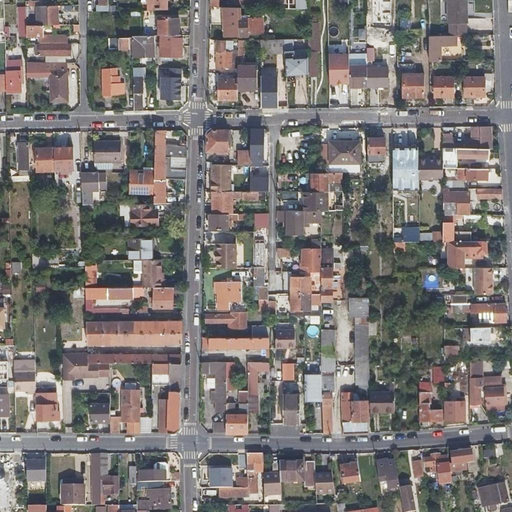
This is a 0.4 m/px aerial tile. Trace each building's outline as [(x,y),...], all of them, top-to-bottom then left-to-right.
[(147,0),(148,9),(157,9),(166,9),(166,0),(147,0)] [(446,0),(447,23),(456,23),(466,22),(465,0),(446,0)] [(327,42),(334,42),(340,42),(340,33),(333,33),(333,3),(326,3),(327,42)] [(20,37),(25,37),(25,25),(24,6),(24,5),(24,4),(16,4),(17,25),(20,26),(20,37)] [(37,25),(42,25),(56,25),(56,5),(52,5),(52,7),(37,7),(37,25)] [(228,22),(228,36),(239,36),(238,19),(238,8),(222,8),(222,22),(228,22)] [(427,33),(432,33),(436,33),(436,11),(427,11),(427,33)] [(158,18),(158,36),(178,36),(178,18),(158,18)] [(247,34),(254,33),(262,33),(262,18),(238,19),(239,36),(246,36),(247,34)] [(42,35),(42,25),(37,25),(25,25),(25,37),(38,37),(38,43),(65,43),(65,34),(42,35)] [(319,26),(308,26),(308,50),(317,50),(319,50),(319,26)] [(154,36),(154,46),(160,46),(160,56),(181,56),(181,35),(178,36),(158,36),(154,36)] [(461,56),(458,56),(455,56),(455,55),(439,55),(438,42),(454,41),(454,35),(427,36),(428,62),(455,61),(461,61),(461,56)] [(472,35),(473,40),(473,45),(486,44),(485,35),(472,35)] [(154,57),(154,46),(154,36),(131,36),(131,38),(131,51),(132,57),(154,57)] [(129,51),(131,51),(131,38),(108,39),(108,49),(128,48),(129,51)] [(283,52),(283,48),(282,39),(259,39),(259,47),(259,54),(283,54),(283,52)] [(230,69),(230,62),(230,54),(223,54),(224,43),(216,43),(215,68),(230,69)] [(34,44),(34,50),(35,55),(69,54),(68,44),(34,44)] [(5,75),(5,91),(20,91),(20,61),(6,61),(6,56),(8,55),(8,50),(4,50),(5,75)] [(317,50),(308,50),(308,75),(317,75),(317,50)] [(293,51),(283,52),(283,54),(285,75),(307,74),(307,58),(293,58),(293,51)] [(347,53),(326,52),(325,83),(346,84),(347,53)] [(67,101),(67,86),(66,71),(67,71),(66,62),(63,62),(44,62),(26,62),(26,71),(49,71),(50,102),(67,101)] [(348,87),(366,87),(365,68),(365,65),(347,66),(348,87)] [(237,66),(237,79),(237,91),(241,91),(241,88),(256,88),(256,66),(237,66)] [(122,94),(122,88),(122,83),(117,83),(116,76),(114,76),(113,68),(100,68),(101,97),(109,97),(109,95),(122,94)] [(387,87),(387,77),(386,68),(365,68),(366,87),(387,87)] [(401,97),(412,97),(422,97),(422,75),(401,75),(401,97)] [(261,107),(269,106),(277,106),(276,76),(260,76),(261,107)] [(464,96),(473,96),(483,96),(483,77),(463,77),(464,96)] [(160,98),(170,98),(179,99),(180,79),(161,78),(160,98)] [(453,78),(443,78),(433,78),(433,96),(453,96),(453,78)] [(237,91),(237,79),(218,80),(218,99),(237,99),(237,91)] [(140,110),(140,102),(140,93),(141,93),(141,82),(132,82),(132,111),(140,110)] [(441,147),(488,149),(490,149),(489,126),(467,126),(467,129),(470,129),(470,138),(466,139),(466,144),(454,143),(454,138),(441,138),(441,147)] [(256,129),(250,129),(249,151),(249,160),(261,160),(261,135),(256,129)] [(165,130),(155,130),(154,156),(185,156),(185,146),(165,146),(165,130)] [(223,152),(223,154),(223,156),(225,157),(226,152),(227,130),(211,130),(206,134),(206,151),(223,152)] [(377,158),(379,158),(381,158),(380,155),(384,155),(383,138),(367,138),(367,163),(377,163),(377,158)] [(358,141),(349,141),(340,141),(340,142),(329,142),(329,163),(358,163),(358,141)] [(120,161),(120,152),(120,142),(94,142),(95,162),(120,161)] [(19,171),(13,171),(8,171),(8,177),(29,176),(28,143),(18,143),(19,171)] [(400,163),(417,162),(417,159),(417,145),(400,145),(400,163)] [(487,158),(488,149),(441,147),(441,156),(442,167),(456,167),(456,157),(487,158)] [(54,168),(54,148),(36,149),(36,172),(54,172),(54,168)] [(73,148),(54,148),(54,168),(61,168),(61,174),(67,174),(67,168),(73,167),(73,148)] [(249,160),(249,151),(237,151),(237,165),(249,165),(249,160)] [(185,156),(154,156),(154,170),(153,194),(153,203),(164,203),(165,179),(172,179),(172,182),(175,182),(175,179),(185,179),(185,156)] [(442,179),(442,167),(441,156),(433,156),(433,159),(428,159),(417,159),(417,162),(416,179),(442,179)] [(211,191),(228,191),(229,191),(230,165),(211,164),(210,191),(211,191)] [(457,167),(457,172),(457,177),(485,178),(486,168),(457,167)] [(128,193),(153,194),(154,170),(128,170),(128,193)] [(97,172),(81,173),(81,191),(98,191),(98,189),(106,189),(105,174),(97,174),(97,172)] [(330,191),(333,191),(341,190),(341,172),(310,173),(310,191),(330,191)] [(239,191),(248,191),(248,188),(246,188),(246,178),(240,178),(239,191)] [(248,188),(248,191),(257,192),(262,192),(267,192),(267,178),(263,178),(263,181),(253,181),(253,178),(248,178),(248,188)] [(463,215),(468,215),(467,191),(448,191),(448,188),(442,188),(442,215),(452,215),(463,215)] [(500,188),(488,188),(476,188),(476,198),(501,198),(500,188)] [(341,190),(333,191),(334,211),(341,211),(341,190)] [(229,191),(228,191),(211,191),(211,213),(229,213),(231,213),(232,199),(241,199),(257,200),(257,192),(248,191),(239,191),(229,191)] [(330,203),(330,191),(310,191),(302,191),(303,203),(296,203),(297,211),(319,211),(326,211),(326,203),(330,203)] [(130,204),(130,215),(130,226),(150,225),(150,210),(150,204),(130,204)] [(319,223),(319,211),(297,211),(277,211),(277,222),(285,222),(285,233),(301,233),(301,226),(301,223),(307,223),(319,223)] [(229,219),(229,213),(211,213),(208,213),(208,229),(227,229),(227,219),(229,219)] [(267,227),(267,220),(267,213),(253,213),(253,226),(267,227)] [(452,232),(452,215),(442,215),(442,241),(469,241),(470,241),(470,232),(452,232)] [(480,215),(468,215),(463,215),(463,223),(480,223),(480,215)] [(418,232),(418,227),(401,227),(401,241),(439,241),(439,232),(418,232)] [(150,259),(150,249),(149,238),(127,238),(128,260),(140,260),(150,259)] [(486,241),(470,241),(469,241),(470,257),(477,257),(477,254),(486,254),(486,241)] [(262,287),(262,265),(262,243),(254,243),(254,267),(252,267),(252,287),(262,287)] [(216,261),(216,268),(235,268),(235,244),(216,244),(216,251),(215,251),(215,261),(216,261)] [(319,272),(319,267),(319,248),(301,248),(301,272),(319,272)] [(455,258),(455,254),(454,249),(449,249),(449,263),(442,263),(442,269),(462,268),(462,258),(455,258)] [(32,266),(43,265),(42,253),(31,254),(32,266)] [(47,254),(47,269),(57,269),(57,254),(47,254)] [(319,267),(319,272),(319,301),(330,301),(331,257),(327,258),(327,254),(321,254),(321,268),(319,267)] [(150,259),(140,260),(140,272),(149,272),(149,287),(151,287),(152,287),(164,287),(164,279),(160,279),(160,259),(150,259)] [(10,262),(10,273),(20,273),(20,262),(10,262)] [(491,268),(471,268),(472,294),(491,294),(491,268)] [(84,272),(84,288),(94,288),(93,271),(84,272)] [(290,293),(309,294),(309,277),(290,277),(290,293)] [(217,309),(223,309),(229,309),(229,302),(241,301),(240,282),(216,282),(217,309)] [(118,309),(104,309),(91,310),(91,299),(133,299),(133,298),(142,298),(142,292),(141,292),(141,287),(94,288),(84,288),(85,313),(93,313),(121,312),(127,312),(128,312),(128,309),(118,310),(118,309)] [(164,287),(152,287),(151,287),(152,309),(171,309),(171,295),(182,295),(182,287),(164,287)] [(309,311),(309,294),(290,293),(290,294),(290,311),(309,311)] [(449,294),(450,304),(454,303),(465,303),(465,294),(449,294)] [(275,308),(287,308),(288,296),(268,295),(267,300),(276,301),(275,308)] [(349,311),(367,311),(367,298),(348,298),(349,311)] [(480,312),(481,315),(481,318),(493,318),(493,322),(505,322),(504,303),(470,303),(470,310),(470,312),(480,312)] [(205,314),(205,318),(205,322),(226,322),(226,328),(245,327),(245,311),(225,312),(225,313),(205,314)] [(86,344),(134,344),(181,344),(181,321),(86,322),(86,344)] [(354,363),(354,374),(355,385),(359,385),(359,390),(369,390),(367,324),(354,324),(354,363)] [(252,326),(252,337),(267,337),(267,326),(252,326)] [(306,327),(307,335),(316,334),(316,326),(306,327)] [(469,328),(470,334),(470,341),(489,340),(489,327),(469,328)] [(274,330),(274,348),(294,348),(293,330),(274,330)] [(454,335),(442,335),(442,346),(452,346),(455,346),(454,335)] [(200,348),(204,348),(208,348),(208,351),(213,350),(213,348),(264,348),(264,360),(268,360),(267,337),(252,337),(201,337),(200,348)] [(443,356),(448,356),(453,356),(452,346),(442,346),(443,356)] [(322,434),(326,434),(331,434),(330,404),(331,404),(330,393),(333,393),(333,374),(331,374),(334,364),(333,352),(320,352),(320,359),(320,369),(320,375),(321,400),(322,434)] [(87,353),(61,354),(61,381),(73,381),(73,378),(73,375),(77,375),(77,378),(97,378),(97,377),(108,377),(107,363),(87,362),(87,353)] [(150,363),(180,364),(180,355),(87,353),(87,362),(107,363),(150,363)] [(468,374),(482,375),(482,361),(469,361),(468,374)] [(216,413),(225,413),(225,402),(225,362),(200,362),(200,372),(216,372),(216,391),(210,391),(211,403),(216,403),(216,413)] [(247,362),(247,391),(247,395),(257,395),(257,371),(268,371),(268,362),(247,362)] [(160,398),(159,432),(168,432),(173,432),(179,428),(180,364),(150,363),(150,397),(168,397),(168,398),(160,398)] [(292,364),(281,363),(281,375),(291,375),(292,364)] [(433,366),(432,383),(443,383),(444,367),(433,366)] [(34,374),(34,373),(34,372),(13,372),(14,391),(27,390),(27,394),(35,393),(35,387),(34,374)] [(304,400),(321,400),(320,375),(304,375),(304,400)] [(486,405),(494,405),(503,404),(502,395),(505,395),(505,385),(500,385),(500,377),(469,379),(469,382),(469,390),(469,406),(480,406),(479,392),(485,392),(486,405)] [(441,409),(435,410),(428,410),(428,402),(429,402),(429,382),(418,382),(419,421),(441,421),(441,409)] [(138,390),(130,390),(121,390),(121,416),(121,421),(127,421),(127,432),(138,432),(138,417),(138,390)] [(247,395),(247,391),(238,391),(238,403),(247,403),(247,395)] [(367,400),(360,400),(352,400),(351,392),(340,393),(342,434),(368,432),(367,400)] [(393,411),(393,401),(393,392),(369,392),(369,411),(393,411)] [(35,405),(36,405),(37,421),(58,421),(58,393),(35,393),(35,405)] [(247,403),(246,412),(256,411),(257,395),(247,395),(247,403)] [(299,395),(282,395),(283,423),(299,423),(299,395)] [(444,420),(454,420),(464,420),(464,400),(444,400),(444,420)] [(109,402),(99,402),(89,403),(89,421),(109,421),(109,416),(109,402)] [(233,402),(225,402),(225,413),(225,427),(225,433),(246,433),(246,412),(247,403),(238,403),(238,411),(234,411),(234,402),(233,402)] [(109,421),(109,432),(118,432),(118,421),(118,416),(109,416),(109,421)] [(150,417),(138,417),(138,432),(150,432),(150,417)] [(482,457),(493,457),(494,447),(483,446),(482,457)] [(472,450),(451,452),(453,471),(466,469),(465,462),(473,461),(472,450)] [(100,481),(100,467),(100,463),(99,453),(92,453),(93,502),(96,502),(96,505),(101,505),(100,481)] [(100,463),(100,467),(100,481),(104,481),(105,494),(117,493),(117,476),(107,476),(106,453),(99,453),(100,463)] [(264,471),(264,453),(247,453),(247,477),(247,487),(237,487),(218,487),(218,496),(247,496),(247,493),(257,493),(257,471),(264,471)] [(432,459),(428,460),(425,461),(427,473),(436,471),(438,480),(434,481),(435,485),(453,481),(448,456),(440,458),(440,454),(431,456),(432,459)] [(27,478),(36,478),(44,478),(44,461),(27,460),(27,478)] [(387,460),(381,461),(376,462),(379,480),(386,479),(388,492),(400,490),(394,461),(388,462),(387,460)] [(422,460),(417,461),(413,462),(416,477),(424,475),(422,460)] [(280,481),(291,481),(302,481),(303,486),(306,486),(306,490),(315,490),(315,475),(314,461),(279,462),(280,481)] [(358,464),(349,465),(341,467),(343,484),(360,481),(358,464)] [(140,473),(140,483),(163,482),(166,482),(166,472),(140,473)] [(333,474),(315,475),(315,490),(315,494),(335,493),(333,474)] [(279,494),(279,475),(264,475),(264,494),(279,494)] [(237,477),(237,487),(247,487),(247,477),(237,477)] [(139,490),(139,489),(139,488),(142,487),(143,498),(147,497),(147,502),(137,502),(137,509),(160,509),(160,505),(170,504),(169,489),(163,489),(163,482),(140,483),(136,483),(136,484),(137,490),(139,490)] [(498,511),(478,511),(478,510),(508,502),(505,483),(479,489),(481,501),(473,502),(474,511),(511,511),(511,509),(499,511),(498,511)] [(62,505),(64,505),(70,505),(84,505),(84,486),(62,486),(62,505)] [(404,511),(416,511),(413,491),(401,494),(404,511)] [(28,496),(28,505),(39,505),(39,496),(28,496)]
